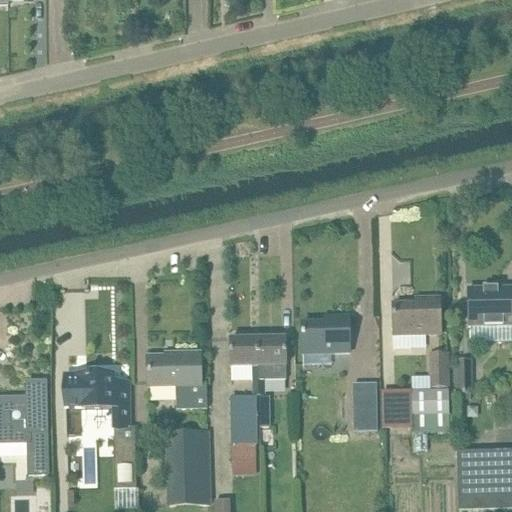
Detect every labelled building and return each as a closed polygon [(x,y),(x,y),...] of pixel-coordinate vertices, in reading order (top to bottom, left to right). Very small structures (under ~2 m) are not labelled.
[(511,289),(468,290),(468,328),(511,327),(511,289)] [(393,306),(393,326),(393,338),(440,337),(439,299),(424,300),(424,306),(393,306)] [(302,325),(302,345),(302,355),(349,354),(349,318),(333,318),(333,324),(302,325)] [(257,340),(230,341),(230,361),(230,368),(253,368),(253,382),(254,397),(259,397),(259,429),(269,429),(269,397),(263,397),(263,382),(286,382),(286,367),(286,360),(285,340),(257,340)] [(148,358),(148,378),(148,390),(176,389),(176,413),(207,412),(206,384),(200,385),(200,354),(173,354),(173,358),(148,358)] [(448,387),(447,354),(429,354),(430,388),(448,387)] [(469,361),(455,361),(455,401),(470,401),(469,361)] [(135,428),(129,428),(129,384),(114,384),(114,376),(89,376),(89,374),(86,374),(86,378),(80,378),(80,376),(73,376),(73,377),(64,378),(64,409),(113,408),(113,441),(113,491),(115,491),(136,491),(135,430),(135,428)] [(27,399),(0,399),(0,446),(28,446),(28,455),(26,455),(27,476),(47,476),(47,455),(46,417),(46,404),(46,384),(26,384),(27,399)] [(411,417),(448,417),(447,392),(411,393),(411,417)] [(231,445),(255,445),(255,398),(228,398),(228,445),(231,445)] [(376,409),(352,409),(352,433),(376,433),(376,409)] [(209,508),(206,427),(156,429),(158,510),(209,508)] [(458,511),(484,511),(511,511),(511,452),(457,454),(458,511)] [(115,491),(115,511),(140,511),(140,491),(136,491),(115,491)] [(229,511),(229,496),(217,497),(217,511),(229,511)]
